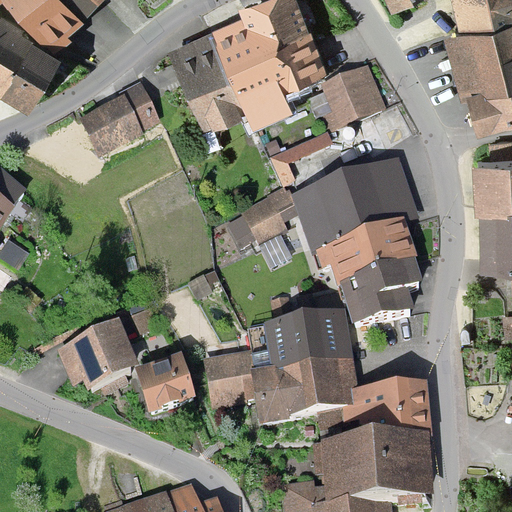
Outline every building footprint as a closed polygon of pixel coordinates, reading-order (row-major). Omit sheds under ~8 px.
[(10,0),(55,50),(90,19),(86,15),(73,0),(10,0)] [(73,0),(86,15),(102,1),(100,0),(73,0)] [(280,0),(249,13),(251,20),(283,96),(332,76),(300,0),(280,0)] [(511,0),(458,0),(465,31),(511,20),(511,0)] [(64,58),(0,18),(0,84),(35,106),(64,58)] [(251,20),(218,34),(250,110),(283,96),(251,20)] [(511,116),(511,20),(465,31),(455,33),(467,85),(477,83),(485,122),(511,116)] [(218,34),(176,51),(208,127),(250,110),(218,34)] [(371,71),(326,90),(337,116),(325,121),(331,134),(387,110),(371,71)] [(94,118),(86,121),(103,156),(142,137),(140,131),(159,122),(143,91),(141,92),(125,100),(123,101),(124,102),(94,118)] [(321,142),(274,162),(281,179),(295,173),(291,163),(324,148),(321,142)] [(511,158),(481,160),(483,212),(489,212),(511,210),(511,158)] [(400,170),(301,202),(319,257),(325,255),(408,228),(418,225),(400,170)] [(0,206),(16,218),(31,197),(0,174),(0,206)] [(286,193),(246,216),(248,219),(261,241),(263,246),(284,234),(290,230),(287,226),(300,218),(286,193)] [(0,246),(19,220),(16,218),(0,206),(0,246)] [(511,265),(511,210),(489,212),(491,266),(511,265)] [(261,241),(248,219),(234,227),(247,249),(261,241)] [(408,228),(325,255),(337,291),(345,288),(419,264),(408,228)] [(298,258),(284,234),(263,246),(277,270),(298,258)] [(419,264),(345,288),(359,333),(434,309),(419,264)] [(511,265),(491,266),(501,295),(511,294),(511,265)] [(134,311),(145,338),(159,332),(149,305),(134,311)] [(361,399),(347,320),(252,337),(255,356),(213,363),(222,412),(264,404),(268,426),(350,411),(363,409),(361,399)] [(122,333),(66,358),(83,398),(140,373),(122,333)] [(186,363),(142,376),(156,421),(200,408),(186,363)] [(350,411),(353,449),(433,444),(430,394),(361,399),(363,409),(350,411)] [(353,449),(331,451),(334,486),(335,511),(381,511),(393,511),(437,508),(433,444),(353,449)] [(392,511),(393,511),(381,511),(335,511),(334,486),(290,488),(291,511),(392,511)] [(221,511),(221,510),(213,511),(202,511),(196,491),(129,511),(221,511)]
